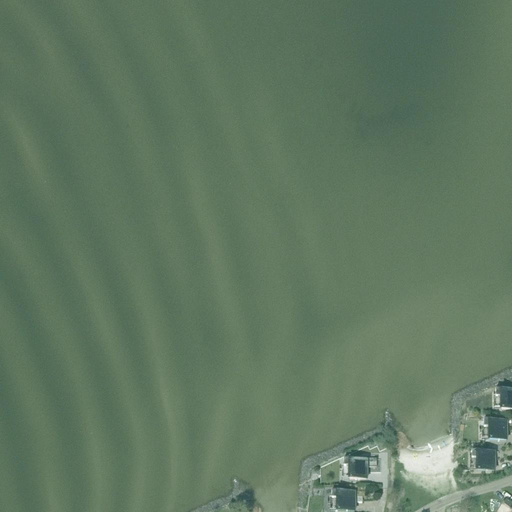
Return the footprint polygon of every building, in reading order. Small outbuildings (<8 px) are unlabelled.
[(511,411),(511,392),(510,392),(510,391),(495,391),(495,398),(501,398),(501,411),(511,411)] [(489,429),(489,442),(506,442),(506,423),(498,423),(498,421),(483,421),(483,429),(489,429)] [(477,460),(477,473),(494,473),(494,454),(486,454),(486,452),(471,452),(471,460),(477,460)] [(349,469),(349,482),(366,482),(366,463),(358,464),(358,462),(343,462),(343,469),(349,469)] [(346,492),(331,492),(331,500),(337,500),(337,511),(354,511),(354,494),(346,494),(346,492)] [(511,511),(511,505),(506,502),(498,511),(511,511)]
